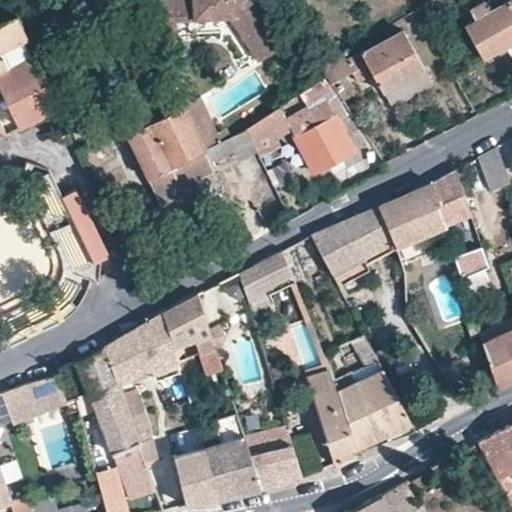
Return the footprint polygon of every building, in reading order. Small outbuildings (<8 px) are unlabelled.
[(157,0),(160,36),(177,35),(176,19),(229,16),(259,60),(282,45),(251,0),(157,0)] [(443,0),(433,0),(419,9),(428,25),(450,11),(443,0)] [(511,0),(488,0),(490,1),(473,11),(477,21),(468,27),(485,58),(511,43),(511,0)] [(60,105),(44,72),(17,13),(0,21),(0,86),(0,87),(18,125),(60,105)] [(321,68),(326,75),(331,84),(353,73),(358,84),(375,76),(384,93),(426,70),(404,31),(348,61),(344,54),(321,68)] [(49,70),(44,72),(60,105),(64,113),(68,111),(49,70)] [(279,106),(246,128),(258,151),(260,156),(281,145),(278,137),(292,130),(314,171),(355,148),(337,115),(345,111),(335,93),(324,77),(299,93),(306,104),(284,115),(279,106)] [(204,147),(222,139),(201,96),(184,105),(204,147)] [(214,169),(204,147),(184,105),(127,133),(164,212),(203,193),(196,177),(214,169)] [(215,172),(258,151),(246,128),(222,139),(204,147),(214,169),(215,172)] [(511,182),(500,146),(480,158),(490,189),(511,182)] [(0,337),(7,334),(0,318),(0,185),(2,185),(6,184),(10,185),(14,185),(19,187),(23,189),(27,192),(30,194),(33,198),(35,201),(59,252),(60,255),(61,259),(62,264),(61,269),(60,274),(58,278),(56,281),(54,285),(76,303),(82,295),(85,289),(87,284),(89,277),(97,282),(101,274),(115,267),(77,189),(64,195),(50,168),(28,160),(26,169),(19,166),(12,165),(2,165),(0,165),(0,337)] [(456,169),(432,181),(446,224),(470,213),(456,169)] [(377,205),(395,245),(446,224),(432,181),(377,205)] [(311,234),(337,283),(368,265),(396,249),(395,245),(377,205),(311,234)] [(482,246),(468,250),(475,270),(485,266),(488,266),(482,246)] [(462,275),(475,270),(468,250),(455,255),(462,275)] [(293,275),(282,251),(239,272),(252,312),(268,306),(262,290),(293,275)] [(469,297),(493,287),(485,266),(475,270),(462,275),(469,297)] [(36,297),(50,321),(53,320),(63,315),(70,310),(76,303),(54,285),(50,289),(44,292),(36,297)] [(198,293),(215,345),(225,343),(223,336),(225,335),(220,323),(219,324),(207,288),(198,293)] [(199,353),(216,347),(215,345),(198,293),(163,312),(174,348),(195,341),(199,353)] [(11,341),(50,321),(36,297),(35,297),(0,314),(0,318),(7,334),(11,341)] [(174,348),(163,312),(104,346),(118,381),(147,464),(150,463),(157,456),(146,415),(132,377),(153,369),(152,367),(177,358),(174,348)] [(496,386),(511,379),(511,329),(483,343),(496,386)] [(118,381),(104,346),(78,362),(90,392),(118,381)] [(216,347),(199,353),(198,353),(199,354),(206,374),(223,368),(216,347)] [(334,380),(356,448),(412,423),(382,366),(378,359),(334,380)] [(358,455),(356,448),(334,380),(330,368),(329,362),(304,369),(334,465),(358,455)] [(0,416),(10,413),(14,423),(66,401),(56,374),(0,392),(0,416)] [(118,381),(90,392),(77,397),(82,416),(96,410),(110,443),(115,455),(129,498),(156,490),(147,464),(118,381)] [(203,448),(219,497),(259,488),(244,435),(236,412),(213,419),(220,442),(203,447),(203,448)] [(244,435),(259,488),(303,477),(286,424),(244,435)] [(511,430),(508,424),(477,442),(485,456),(511,508),(511,484),(507,475),(511,472),(511,430)] [(296,439),(302,460),(318,455),(313,434),(296,439)] [(485,456),(477,442),(460,451),(467,466),(485,456)] [(186,506),(219,497),(203,448),(174,455),(186,506)] [(96,470),(107,511),(128,511),(116,466),(96,470)] [(0,506),(12,502),(9,494),(0,469),(0,506)] [(405,480),(381,493),(390,511),(413,511),(420,508),(405,480)] [(390,511),(381,493),(341,511),(390,511)] [(11,507),(12,511),(28,511),(25,502),(11,507)]
